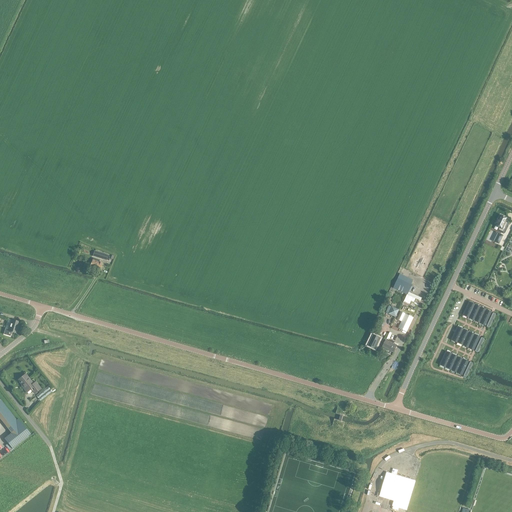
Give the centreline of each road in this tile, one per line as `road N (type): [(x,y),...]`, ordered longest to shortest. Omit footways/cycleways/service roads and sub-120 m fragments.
road 1 (tertiary): [(395,409),(42,306)]
road 2 (unclassified): [(365,511),(376,471),(405,450),(448,442),(511,460)]
road 3 (unclassified): [(53,511),(61,483),(48,444),(0,378)]
road 4 (unclassified): [(451,285),(395,409)]
road 5 (tertiary): [(511,431),(503,439),(395,409)]
